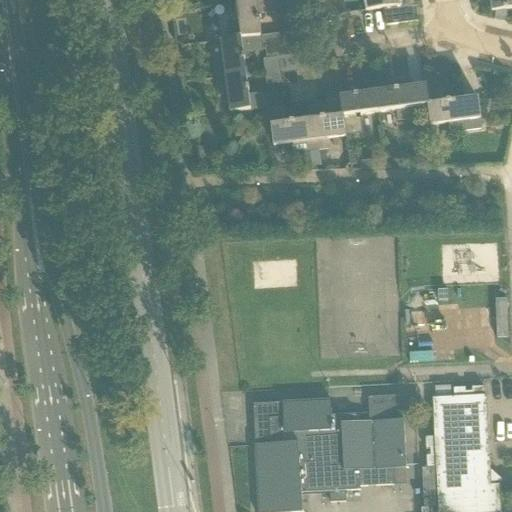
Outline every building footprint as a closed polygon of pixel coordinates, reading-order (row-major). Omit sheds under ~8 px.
[(237,22),(228,23),(230,40),(230,42),(260,38),(258,25),(259,24),(259,22),(259,20),(262,15),(264,15),(276,14),(274,0),(266,0),(235,4),(237,22)] [(322,0),(325,23),(337,22),(334,0),(322,0)] [(364,0),(366,12),(384,9),(386,27),(418,22),(414,0),(364,0)] [(511,0),(490,0),(492,12),(511,9),(511,0)] [(294,33),(292,21),(278,23),(280,35),(294,33)] [(214,62),(216,80),(246,76),(244,62),(246,62),(245,58),(248,54),(262,52),(260,38),(230,42),(221,43),(224,60),(214,62)] [(263,60),(265,73),(279,71),(278,59),(263,60)] [(279,71),(265,73),(266,86),(281,84),(279,71)] [(387,73),(373,75),(378,114),(397,112),(398,121),(429,117),(426,88),(399,91),(399,90),(395,90),(389,88),(387,73)] [(351,97),(341,99),(344,119),(346,137),(363,135),(360,116),(378,114),(373,75),(359,77),(360,87),(355,88),(350,89),(351,97)] [(231,115),(268,110),(275,101),(267,94),(253,96),(250,93),(249,89),(248,89),(246,76),(216,80),(219,98),(228,96),(231,115)] [(440,86),(426,88),(429,117),(431,126),(449,124),(450,134),(482,130),(478,100),(451,103),(451,102),(446,103),(442,100),(440,86)] [(315,88),(303,89),(305,104),(317,102),(315,88)] [(305,104),(303,89),(290,91),(292,105),(305,104)] [(321,121),(307,122),(311,152),(329,150),(327,140),(346,137),(344,119),(341,99),(326,101),(328,115),(325,119),(320,119),(321,121)] [(275,101),(268,110),(273,147),(292,145),(293,154),(311,152),(307,122),(294,124),(294,123),(289,124),(285,121),(283,106),(275,101)] [(357,152),(348,153),(350,166),(358,165),(357,152)] [(484,388),(471,388),(471,392),(465,393),(465,389),(453,389),(453,398),(432,399),(434,438),(425,438),(425,450),(429,450),(430,456),(426,457),(426,469),(435,468),(437,511),(500,511),(500,486),(490,481),(496,475),(490,470),(486,396),(484,397),(484,388)] [(281,404),(252,405),(254,446),(253,446),(256,511),(300,511),(300,491),(304,490),(304,495),(315,495),(315,490),(329,489),(330,504),(345,503),(345,492),(359,491),(359,487),(393,486),(406,485),(405,469),(404,449),(401,397),(367,398),(369,423),(356,424),(356,416),(356,415),(330,416),(329,401),(301,402),(281,403),(281,404)]
